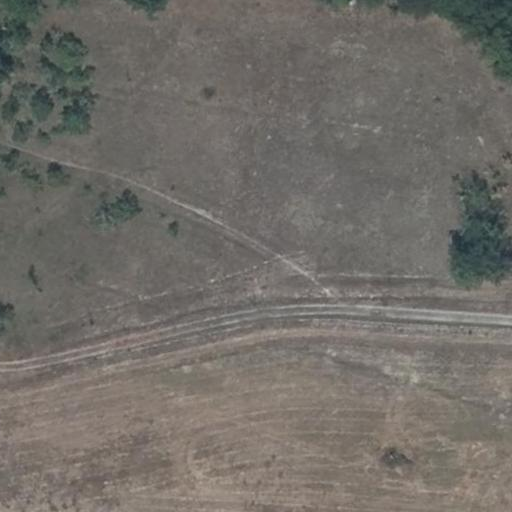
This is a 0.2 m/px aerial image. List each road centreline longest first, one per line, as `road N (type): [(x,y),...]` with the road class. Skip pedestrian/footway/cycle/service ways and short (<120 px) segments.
road 1 (track): [(4,363),(54,362),(263,311),(511,321)]
road 2 (track): [(0,139),(220,221),(273,250),(331,309)]
